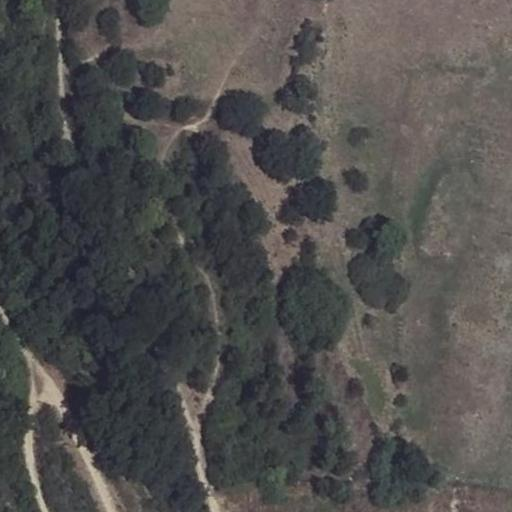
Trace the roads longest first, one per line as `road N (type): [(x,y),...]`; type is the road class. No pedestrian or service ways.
road 1 (track): [(52,511),(26,439),(38,402),(0,310)]
road 2 (track): [(38,402),(61,408),(77,432),(107,511)]
